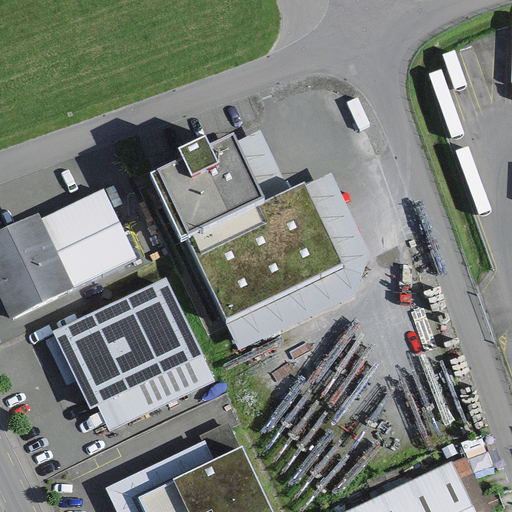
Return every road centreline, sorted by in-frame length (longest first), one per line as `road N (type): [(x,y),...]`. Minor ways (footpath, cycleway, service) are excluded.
road 1 (unclassified): [(364,39),(511,448)]
road 2 (unclassified): [(364,39),(0,172)]
road 3 (unclassified): [(480,0),(364,39)]
